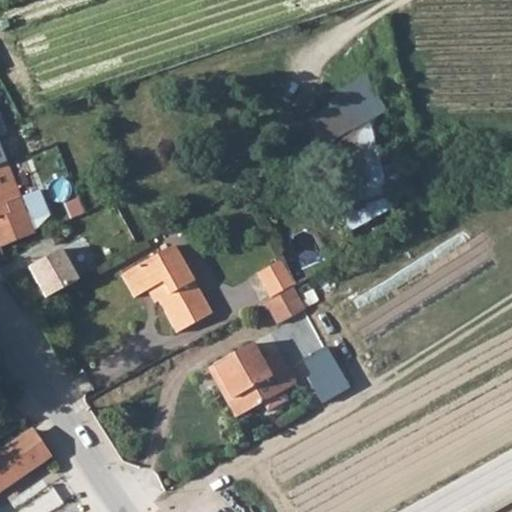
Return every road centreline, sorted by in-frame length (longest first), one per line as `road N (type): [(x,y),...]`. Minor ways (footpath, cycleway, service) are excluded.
road 1 (track): [(511,304),(158,511)]
road 2 (residential): [(0,323),(129,511)]
road 3 (track): [(398,0),(327,44),(303,68),(289,103)]
